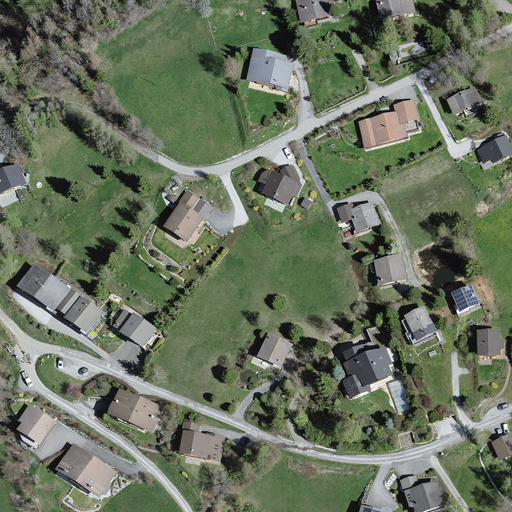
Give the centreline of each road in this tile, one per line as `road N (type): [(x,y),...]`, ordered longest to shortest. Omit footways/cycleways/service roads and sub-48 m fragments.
road 1 (residential): [(0,105),(54,94),(99,112),(172,161),(201,167),(237,158),(511,22)]
road 2 (residential): [(31,355),(41,348),(69,355),(328,458),(387,461),(427,452),(511,415)]
road 3 (residential): [(186,511),(153,470),(34,386),(31,355)]
